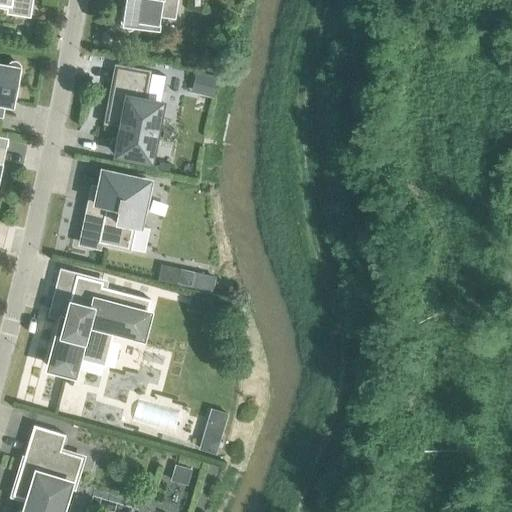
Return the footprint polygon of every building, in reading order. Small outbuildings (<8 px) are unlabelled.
[(0,0),(0,5),(9,6),(8,11),(27,14),(29,0),(0,0)] [(172,16),(174,0),(126,0),(125,7),(123,7),(120,22),(121,26),(123,28),(126,30),(129,29),(132,27),(134,24),(156,28),(158,14),(172,16)] [(0,114),(1,114),(4,100),(11,102),(14,84),(17,84),(20,69),(19,66),(17,63),(14,61),(11,61),(8,63),(6,67),(0,65),(0,114)] [(114,153),(116,153),(148,160),(159,103),(143,100),(148,72),(115,66),(108,106),(113,107),(109,123),(121,125),(119,136),(117,136),(115,136),(114,137),(112,137),(111,138),(110,140),(109,141),(109,143),(109,144),(109,145),(109,147),(109,148),(110,149),(111,151),(112,152),(114,153)] [(196,71),(191,92),(214,97),(218,77),(196,71)] [(147,181),(102,171),(102,173),(95,205),(90,204),(88,218),(85,217),(80,243),(98,247),(99,242),(127,248),(135,210),(145,212),(151,185),(146,184),(147,181)] [(179,268),(176,282),(211,289),(214,275),(179,268)] [(75,274),(68,304),(70,305),(67,317),(62,316),(49,366),(52,367),(55,370),(58,372),(61,373),(65,373),(68,372),(72,372),(75,359),(104,366),(113,329),(140,336),(150,299),(101,286),(102,281),(75,274)] [(190,293),(186,309),(209,315),(213,299),(190,293)] [(210,407),(197,448),(215,453),(227,413),(210,407)] [(58,511),(67,484),(73,486),(82,456),(60,450),(65,434),(33,424),(16,479),(21,480),(16,496),(28,500),(24,510),(23,510),(21,510),(19,510),(18,511),(16,511),(15,511),(58,511)] [(174,463),(169,479),(186,485),(191,468),(174,463)]
